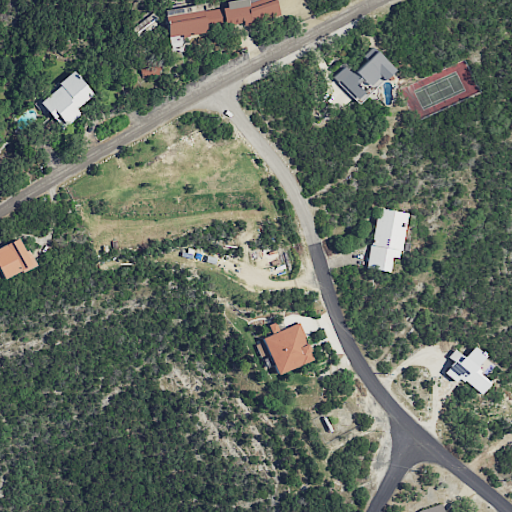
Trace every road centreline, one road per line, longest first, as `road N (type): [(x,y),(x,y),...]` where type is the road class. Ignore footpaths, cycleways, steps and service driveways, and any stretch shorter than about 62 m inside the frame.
road 1 (residential): [(209,91),(296,195),(331,307),(378,394),(510,511)]
road 2 (residential): [(382,0),(0,212)]
